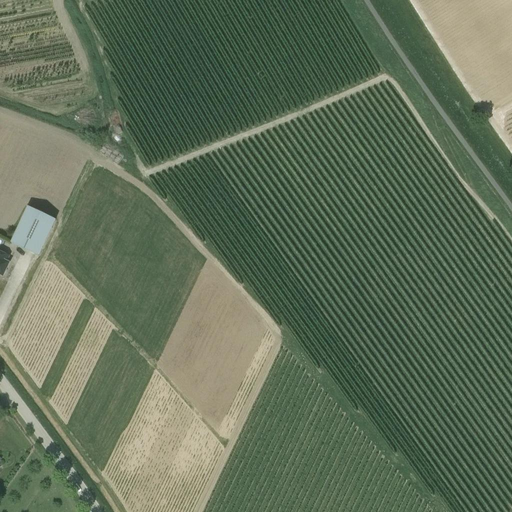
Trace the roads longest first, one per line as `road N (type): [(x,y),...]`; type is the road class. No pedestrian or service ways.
road 1 (track): [(511,241),(458,180),(393,78),(149,176)]
road 2 (residential): [(366,0),(511,208)]
road 3 (tertiary): [(90,511),(0,384)]
